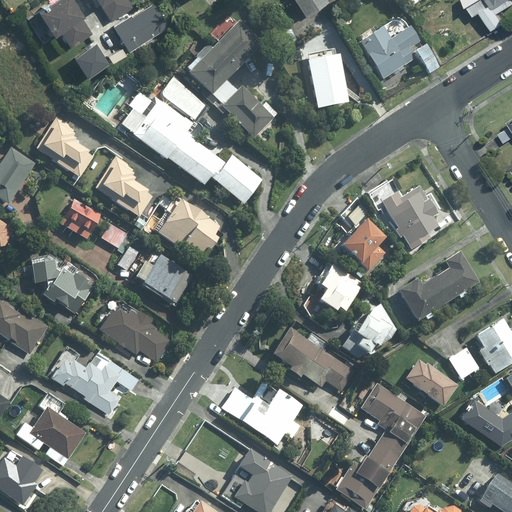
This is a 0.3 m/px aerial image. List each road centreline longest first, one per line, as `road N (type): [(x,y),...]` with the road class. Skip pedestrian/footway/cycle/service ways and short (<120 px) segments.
road 1 (residential): [(432,108),(313,194),(101,511)]
road 2 (residential): [(511,236),(432,108)]
